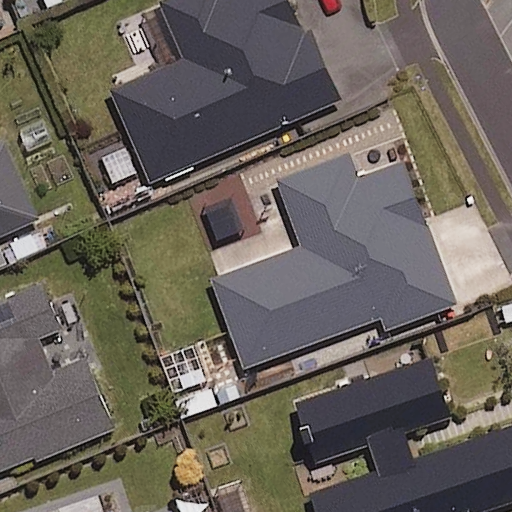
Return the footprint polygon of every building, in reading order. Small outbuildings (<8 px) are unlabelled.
[(304,31),(289,0),(156,0),(181,52),(110,84),(153,179),(338,94),(309,29),(304,31)] [(0,231),(35,215),(0,136),(0,231)] [(355,175),(346,149),(276,175),(301,241),(212,274),(244,362),(379,313),(383,326),(454,299),(402,158),(355,175)] [(240,175),(185,197),(207,252),(262,230),(240,175)] [(62,324),(45,280),(0,296),(0,466),(113,424),(81,341),(44,355),(36,333),(62,324)] [(367,439),(376,467),(308,487),(315,511),(476,511),(511,501),(511,420),(410,452),(402,426),(448,412),(431,355),(296,396),(314,455),(367,439)]
